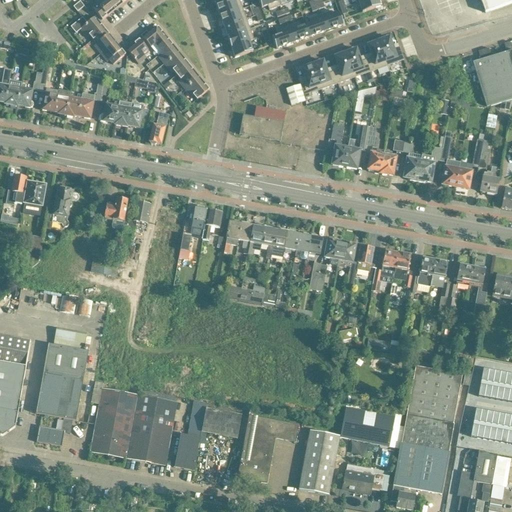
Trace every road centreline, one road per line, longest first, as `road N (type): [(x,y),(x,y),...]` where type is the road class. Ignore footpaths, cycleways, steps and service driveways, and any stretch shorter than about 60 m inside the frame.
road 1 (secondary): [(511,236),(208,179)]
road 2 (residential): [(301,511),(8,457)]
road 3 (secondary): [(208,179),(0,141)]
road 4 (residential): [(218,85),(409,16)]
road 5 (unclassified): [(409,16),(428,50),(511,28)]
